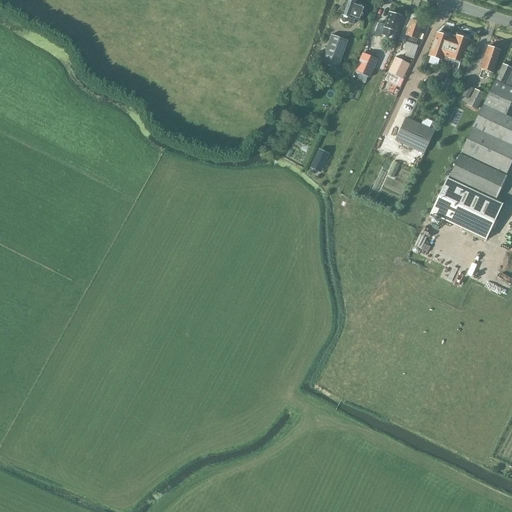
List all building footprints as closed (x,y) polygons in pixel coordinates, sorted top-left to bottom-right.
[(353,24),(354,19),(360,21),(366,6),(355,2),(356,1),(355,0),(346,0),(339,19),(353,24)] [(378,24),(374,35),(379,37),(381,37),(388,40),(393,42),(397,32),(402,17),(400,17),(401,14),(395,12),(395,15),(390,13),(385,26),(383,25),(378,24)] [(407,36),(405,42),(406,42),(416,46),(423,25),(411,20),(405,36),(407,36)] [(437,33),(429,56),(431,57),(442,60),(444,54),(450,56),(449,58),(450,59),(447,67),(457,70),(459,70),(461,62),(462,63),(469,40),(457,36),(455,41),(449,39),(450,38),(437,33)] [(320,63),(328,65),(337,68),(346,41),(330,35),(320,63)] [(480,69),(492,73),(499,51),(487,47),(480,69)] [(378,60),(363,53),(355,71),(370,78),(378,60)] [(404,80),(410,65),(396,58),(389,73),(404,80)] [(511,69),(502,65),(496,80),(506,85),(511,69)] [(385,81),(400,89),(405,80),(404,80),(389,73),(385,81)] [(494,201),(511,161),(511,119),(505,116),(511,101),(511,89),(494,81),(431,216),(486,241),(502,205),(494,201)] [(454,88),(444,83),(440,93),(449,97),(454,88)] [(467,85),(462,96),(468,99),(473,88),(467,85)] [(485,93),(482,92),(482,93),(475,90),(467,106),(477,110),(485,93)] [(395,141),(424,154),(435,132),(405,118),(395,141)] [(302,154),(305,142),(292,139),(289,150),(302,154)] [(319,150),(311,168),(320,172),(328,154),(319,150)]
